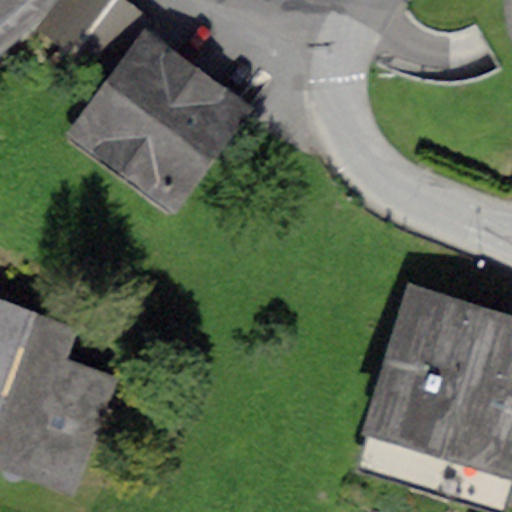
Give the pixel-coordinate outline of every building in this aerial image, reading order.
[(0,0),(0,35),(34,6),(38,0),(0,0)] [(121,0),(60,0),(49,15),(107,62),(141,15),(121,0)] [(162,23),(88,123),(171,184),(245,84),(162,23)] [(511,318),(423,291),(373,455),(495,492),(511,437),(511,318)] [(0,439),(6,435),(54,453),(67,418),(80,424),(94,417),(104,391),(41,366),(44,360),(39,351),(21,344),(23,338),(18,328),(7,324),(0,328),(0,439)]
